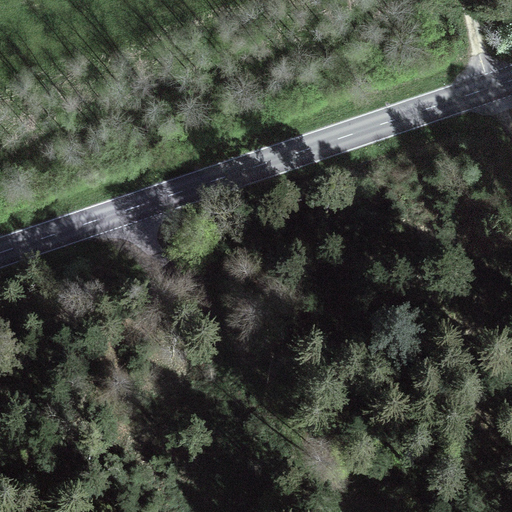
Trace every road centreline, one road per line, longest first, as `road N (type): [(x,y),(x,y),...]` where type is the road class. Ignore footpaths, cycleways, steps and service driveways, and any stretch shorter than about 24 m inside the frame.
road 1 (secondary): [(0,248),(511,78)]
road 2 (track): [(463,0),(484,86),(511,130)]
